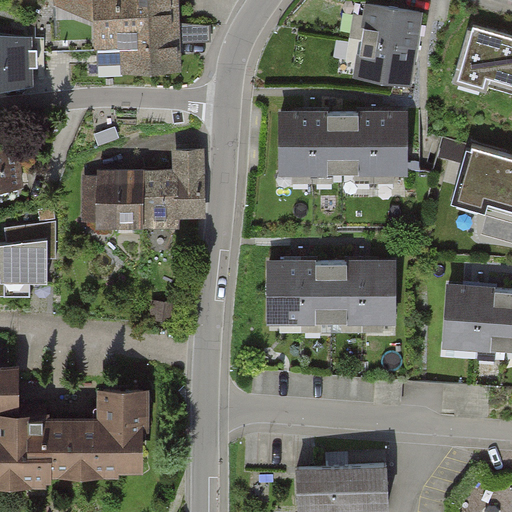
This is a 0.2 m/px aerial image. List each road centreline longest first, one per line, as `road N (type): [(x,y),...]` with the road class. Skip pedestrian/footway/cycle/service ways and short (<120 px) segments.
road 1 (residential): [(207,408),(228,103)]
road 2 (residential): [(0,108),(85,98),(228,103)]
road 3 (residential): [(207,408),(423,423)]
